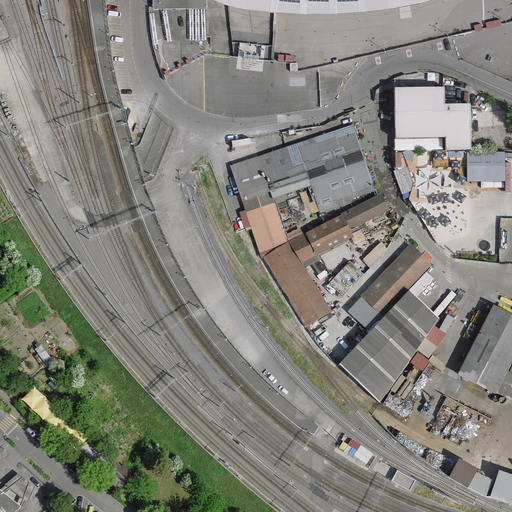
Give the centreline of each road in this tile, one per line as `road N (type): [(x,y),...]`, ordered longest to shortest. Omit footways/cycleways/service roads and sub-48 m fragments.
road 1 (unclassified): [(511,94),(425,60),(397,63),(361,86)]
road 2 (residential): [(0,416),(116,511)]
